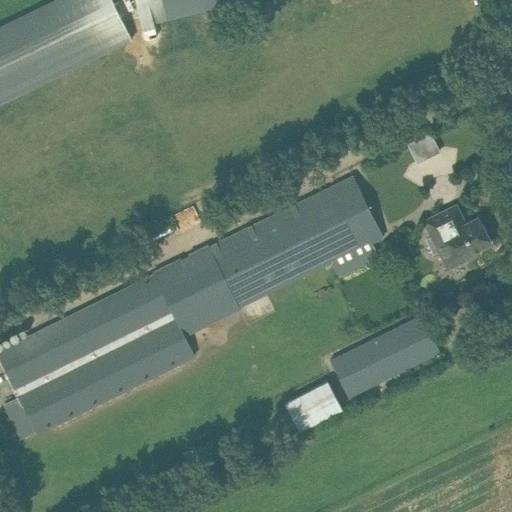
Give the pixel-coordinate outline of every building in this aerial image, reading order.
[(54,0),(0,26),(0,102),(132,39),(121,17),(137,8),(132,0),(54,0)] [(136,0),(143,24),(243,0),(136,0)] [(353,175),(0,348),(0,356),(19,396),(1,405),(18,440),(195,354),(186,335),(383,235),(353,175)] [(453,207),(421,223),(446,273),(482,255),(480,252),(495,245),(480,214),(461,223),(453,207)] [(330,360),(348,398),(441,352),(422,314),(330,360)]
